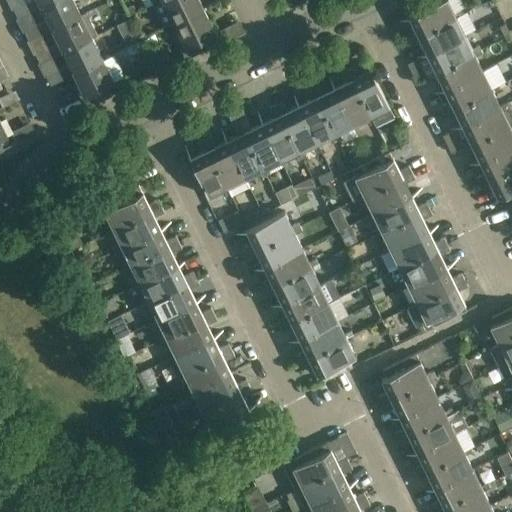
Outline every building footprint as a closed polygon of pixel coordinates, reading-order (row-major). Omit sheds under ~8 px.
[(18,18),(41,7),(55,0),(30,0),(13,9),(18,18)] [(73,0),(55,0),(41,7),(47,20),(24,31),(29,41),(52,29),(63,24),(65,22),(86,12),(86,11),(80,14),(73,0)] [(160,0),(152,4),(164,28),(175,23),(203,9),(199,0),(160,0)] [(408,40),(462,13),(460,9),(454,12),(447,0),(442,0),(410,16),(416,28),(405,33),(408,40)] [(203,9),(175,23),(187,46),(180,50),(185,60),(222,41),(217,31),(215,32),(203,9)] [(63,51),(82,42),(92,37),(97,34),(86,12),(65,22),(63,24),(52,29),(58,42),(35,53),(40,63),(63,51)] [(422,41),(427,53),(464,34),(458,20),(464,17),(462,13),(408,40),(411,46),(422,41)] [(140,30),(136,32),(136,37),(140,39),(144,37),(144,32),(140,30)] [(423,69),(426,76),(479,49),(477,45),(471,48),(464,34),(427,53),(433,64),(423,69)] [(103,59),(92,37),(82,42),(63,51),(69,64),(46,75),(51,85),(74,74),(103,59)] [(140,41),(128,47),(132,55),(134,59),(145,53),(140,41)] [(119,62),(132,56),(127,47),(114,53),(119,62)] [(479,49),(426,76),(429,82),(439,77),(445,88),(482,70),(475,56),(481,53),(479,49)] [(113,82),(103,59),(74,74),(80,87),(76,88),(85,108),(111,95),(106,85),(113,82)] [(353,65),(347,69),(373,122),(374,122),(375,125),(393,116),(389,107),(371,70),(358,76),(353,65)] [(373,122),(347,69),(341,72),(346,82),(334,88),(352,125),(366,118),(369,124),(373,122)] [(482,70),(445,88),(451,100),(441,105),(444,111),(497,85),(495,81),(489,84),(482,70)] [(339,131),(352,125),(334,88),(323,93),(317,83),(311,86),(337,140),(342,137),(339,131)] [(497,85),(444,111),(447,118),(457,113),(463,124),(499,106),(493,92),(499,89),(497,85)] [(310,100),(298,105),(316,142),(330,135),(333,142),(337,140),(311,86),(305,89),(310,100)] [(275,104),(302,157),(306,155),(303,149),(316,142),(298,105),(287,111),(282,101),(275,104)] [(458,141),(461,147),(511,122),(511,111),(508,102),(499,106),(463,124),(469,136),(458,141)] [(302,157),(275,104),(269,107),(274,117),(263,123),(281,160),(294,153),(297,159),(302,157)] [(267,167),(281,160),(263,123),(251,129),(246,118),(239,121),(266,175),(270,173),(267,167)] [(238,135),(226,140),(245,177),(259,171),(262,177),(266,175),(239,121),(233,124),(238,135)] [(511,122),(461,147),(464,154),(475,149),(480,160),(511,144),(511,131),(510,128),(511,127),(511,122)] [(405,133),(398,137),(402,145),(409,141),(405,133)] [(226,140),(215,146),(210,136),(204,139),(230,192),(231,195),(249,186),(245,177),(226,140)] [(230,192),(204,139),(197,142),(202,152),(190,158),(208,195),(223,188),(226,194),(230,192)] [(476,177),(479,183),(511,166),(511,144),(480,160),(486,172),(476,177)] [(342,181),(352,201),(357,198),(380,187),(411,172),(408,166),(398,171),(389,151),(352,170),(355,174),(342,181)] [(511,166),(479,183),(482,189),(492,185),(498,197),(511,189),(511,166)] [(411,172),(357,198),(360,203),(366,200),(372,213),(410,195),(405,183),(414,178),(411,172)] [(291,183),(285,187),(291,199),(297,196),(291,183)] [(105,228),(107,232),(161,206),(158,199),(147,204),(138,185),(93,207),(97,214),(104,211),(111,225),(105,228)] [(502,204),(511,198),(511,189),(498,197),(502,204)] [(410,195),(372,213),(379,227),(373,230),(375,234),(373,234),(374,235),(429,208),(426,202),(416,207),(410,195)] [(161,206),(107,232),(109,236),(115,233),(122,247),(159,228),(153,217),(164,212),(161,206)] [(429,208),(374,235),(383,253),(390,249),(427,231),(422,219),(432,214),(429,208)] [(217,219),(223,232),(243,222),(237,210),(217,219)] [(245,211),(240,213),(245,221),(253,217),(251,213),(245,211)] [(246,253),(300,227),(298,223),(292,226),(285,211),(247,229),(253,242),(243,247),(246,253)] [(259,254),(265,266),(302,248),(296,234),(302,231),(300,227),(246,253),(249,259),(259,254)] [(159,228),(122,247),(129,261),(123,264),(125,268),(178,241),(175,235),(165,240),(159,228)] [(63,237),(69,251),(82,244),(76,231),(63,237)] [(427,231),(390,249),(397,263),(391,266),(393,270),(447,244),(444,237),(433,242),(427,231)] [(133,269),(139,283),(177,265),(171,253),(181,248),(178,241),(125,268),(127,272),(133,269)] [(401,271),(408,285),(445,267),(439,255),(450,250),(447,244),(393,270),(395,274),(401,271)] [(260,283),(263,289),(317,263),(315,259),(309,262),(302,248),(265,266),(271,278),(260,283)] [(319,267),(317,263),(263,289),(266,295),(277,290),(282,302),(320,284),(313,270),(319,267)] [(140,300),(142,304),(196,277),(193,271),(182,276),(177,265),(139,283),(146,297),(140,300)] [(445,267),(408,285),(415,299),(409,302),(411,306),(464,280),(461,273),(451,278),(445,267)] [(196,277),(142,304),(144,308),(150,305),(157,319),(194,300),(189,289),(199,284),(196,277)] [(331,278),(320,284),(282,302),(288,314),(278,319),(281,325),(328,302),(340,296),(331,278)] [(467,286),(464,280),(411,306),(406,308),(416,327),(426,321),(428,320),(432,327),(466,311),(463,304),(463,303),(457,291),(467,286)] [(369,289),(374,300),(385,295),(380,284),(369,289)] [(200,312),(194,300),(157,319),(164,333),(158,336),(160,340),(214,313),(210,307),(200,312)] [(337,320),(328,302),(281,325),(284,331),(294,326),(300,338),(337,320)] [(372,303),(363,308),(366,314),(372,315),(377,312),(372,303)] [(499,344),(511,337),(511,305),(490,316),(494,324),(490,325),(499,344)] [(168,341),(175,355),(212,336),(206,325),(217,319),(214,313),(160,340),(162,344),(168,341)] [(114,336),(126,331),(119,314),(107,319),(114,336)] [(337,320),(300,338),(306,349),(295,355),(298,361),(352,335),(350,331),(344,334),(337,320)] [(352,335),(298,361),(301,367),(312,362),(318,374),(320,373),(349,359),(355,356),(348,342),(354,339),(352,335)] [(212,336),(175,355),(182,369),(176,372),(178,376),(231,349),(228,343),(218,348),(212,336)] [(511,337),(499,344),(489,349),(498,367),(508,362),(511,359),(511,337)] [(186,377),(193,391),(229,372),(224,360),(234,355),(231,349),(178,376),(180,380),(186,377)] [(416,353),(382,370),(386,377),(382,378),(388,391),(378,396),(381,402),(434,376),(432,372),(426,375),(419,360),(416,353)] [(323,380),(352,366),(349,359),(320,373),(323,380)] [(459,380),(462,385),(473,379),(468,371),(461,374),(459,380)] [(229,372),(193,391),(200,404),(193,408),(195,412),(249,385),(246,379),(235,384),(229,372)] [(434,376),(381,402),(384,408),(394,403),(400,415),(437,397),(430,383),(436,380),(434,376)] [(252,391),(249,385),(195,412),(197,416),(203,413),(211,427),(248,409),(242,396),(252,391)] [(437,397),(400,415),(406,427),(395,432),(398,438),(452,412),(450,408),(444,411),(437,397)] [(473,407),(478,416),(488,411),(483,402),(473,407)] [(468,426),(459,408),(452,412),(398,438),(402,444),(412,439),(418,451),(455,433),(468,426)] [(493,416),(500,431),(511,425),(511,415),(509,408),(493,416)] [(413,468),(416,474),(470,448),(468,443),(462,446),(455,433),(418,451),(423,463),(413,468)] [(175,438),(167,442),(171,452),(180,448),(175,438)] [(282,463),(294,489),(349,462),(346,456),(335,461),(326,442),(282,463)] [(429,475),(435,487),(472,469),(466,455),(472,452),(470,448),(416,474),(419,480),(429,475)] [(511,471),(511,460),(508,452),(497,457),(505,475),(511,471)] [(349,462),(294,489),(303,507),(347,485),(342,473),(352,468),(349,462)] [(431,504),(434,510),(481,487),(472,469),(435,487),(441,499),(431,504)] [(487,484),(434,510),(434,511),(444,511),(447,511),(474,511),(490,504),(483,491),(489,488),(487,484)] [(347,485),(303,507),(310,503),(314,511),(338,511),(366,498),(363,492),(353,497),(347,485)] [(366,498),(338,511),(360,511),(359,509),(370,504),(366,498)]
